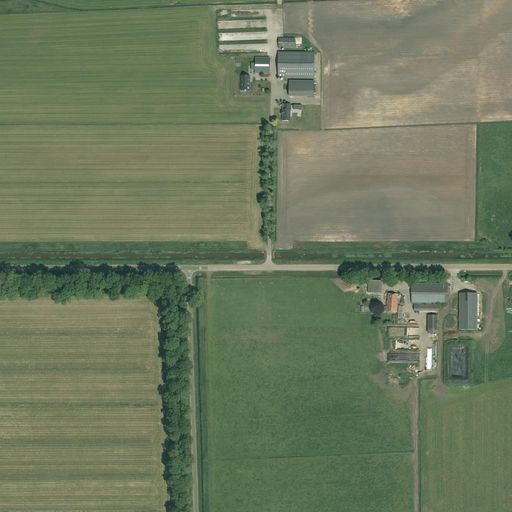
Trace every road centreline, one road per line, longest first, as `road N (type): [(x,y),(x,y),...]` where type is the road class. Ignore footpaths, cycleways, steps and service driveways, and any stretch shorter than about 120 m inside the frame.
road 1 (unclassified): [(195,511),(188,268)]
road 2 (unclassified): [(511,267),(270,269)]
road 3 (unclassified): [(188,268),(0,267)]
road 4 (unclassified): [(270,269),(273,125)]
